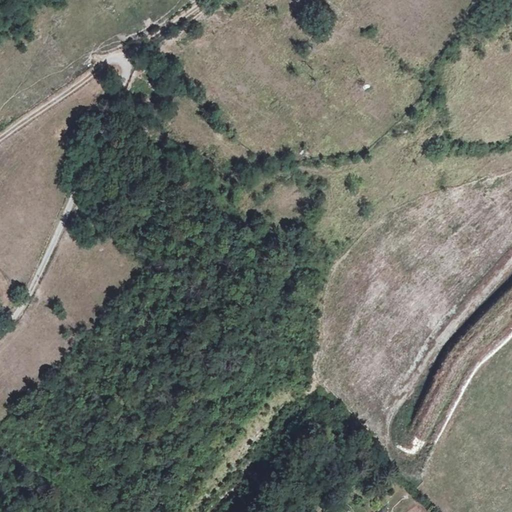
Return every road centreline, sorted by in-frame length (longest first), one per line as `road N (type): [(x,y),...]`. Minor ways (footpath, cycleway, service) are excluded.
road 1 (track): [(511,263),(447,329),(386,426),(398,457),(424,451),(476,360),(511,323)]
road 2 (track): [(208,0),(125,56),(119,98),(54,243),(0,331)]
road 3 (track): [(0,139),(125,56)]
